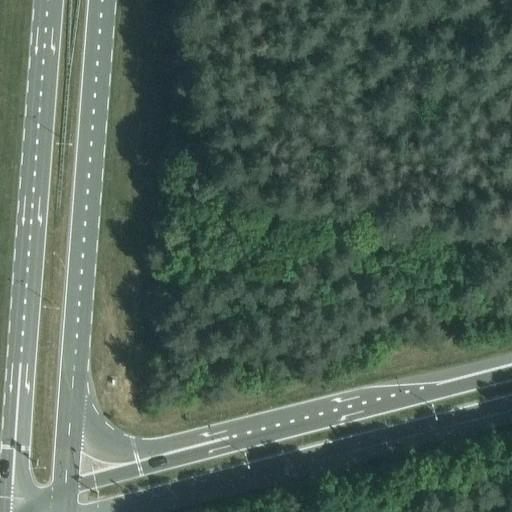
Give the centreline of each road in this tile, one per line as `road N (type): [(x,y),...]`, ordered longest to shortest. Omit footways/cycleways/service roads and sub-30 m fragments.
road 1 (primary): [(41,0),(3,509)]
road 2 (primary): [(65,487),(102,0)]
road 3 (motorway): [(511,370),(65,487)]
road 4 (motorway): [(89,511),(511,400)]
